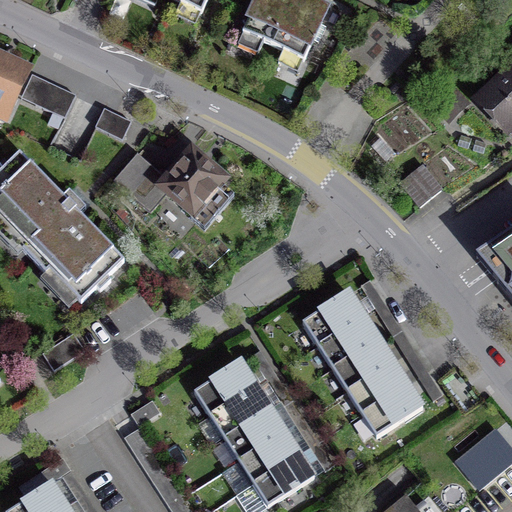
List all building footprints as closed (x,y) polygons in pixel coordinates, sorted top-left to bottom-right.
[(171,0),(202,15),(208,0),(171,0)] [(242,33),(274,48),(295,0),(252,0),(247,11),(252,13),(242,33)] [(327,12),(300,0),(295,0),(274,48),(304,62),(313,41),(319,44),(326,28),(321,25),(327,12)] [(511,58),(506,65),(511,70),(511,76),(509,80),(506,77),(479,104),(506,132),(511,125),(511,58)] [(0,107),(8,112),(26,74),(7,65),(0,61),(0,107)] [(33,76),(21,99),(64,120),(76,97),(69,94),(47,83),(33,76)] [(453,90),(435,106),(441,113),(448,107),(456,115),(467,106),(453,90)] [(131,122),(104,110),(95,129),(122,141),(131,122)] [(64,200),(19,154),(2,171),(0,169),(0,220),(26,248),(22,252),(46,276),(50,272),(81,304),(96,290),(99,293),(111,282),(107,278),(124,263),(80,217),(85,212),(77,203),(69,195),(64,200)] [(224,182),(192,154),(168,182),(138,155),(114,182),(150,213),(167,194),(193,217),(190,220),(204,232),(234,198),(221,186),(224,182)] [(441,191),(423,168),(401,185),(419,208),(441,191)] [(511,234),(476,259),(487,273),(511,303),(511,234)] [(358,308),(349,294),(302,323),(376,439),(423,410),(416,398),(401,376),(387,353),(372,330),(358,308)] [(73,335),(42,355),(53,373),(85,353),(73,335)] [(248,378),(240,366),(194,396),(268,509),(314,479),(307,468),(292,446),(277,422),(264,403),(248,378)] [(511,458),(495,438),(460,466),(480,490),(511,462),(511,458)] [(68,511),(61,500),(52,486),(11,511),(68,511)] [(417,511),(405,498),(388,511),(417,511)]
